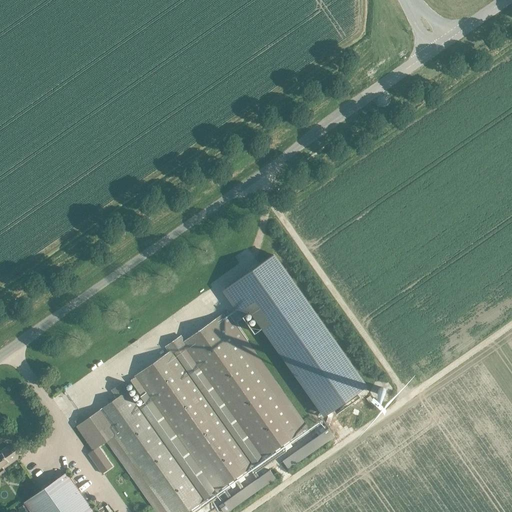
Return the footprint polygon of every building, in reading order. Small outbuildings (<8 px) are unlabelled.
[(371,89),(379,84),(376,79),(367,85),(371,89)] [(274,255),(224,290),(242,315),(250,309),(325,415),(367,386),(274,255)] [(186,511),(198,504),(205,499),(216,491),(253,465),(263,458),(300,432),(219,317),(185,341),(181,336),(166,346),(170,352),(135,376),(130,379),(141,394),(140,395),(144,401),(139,405),(124,384),(122,382),(111,390),(117,398),(97,412),(77,426),(93,450),(99,446),(107,440),(157,511),(186,511)] [(288,469),(334,437),(328,429),(283,461),(288,469)] [(0,451),(0,475),(6,471),(4,469),(17,459),(19,448),(9,446),(0,451)] [(113,467),(99,446),(93,450),(88,454),(102,474),(113,467)] [(68,458),(55,459),(56,467),(69,465),(68,458)] [(270,470),(225,502),(231,510),(276,478),(270,470)] [(94,511),(67,474),(25,503),(31,511),(94,511)]
